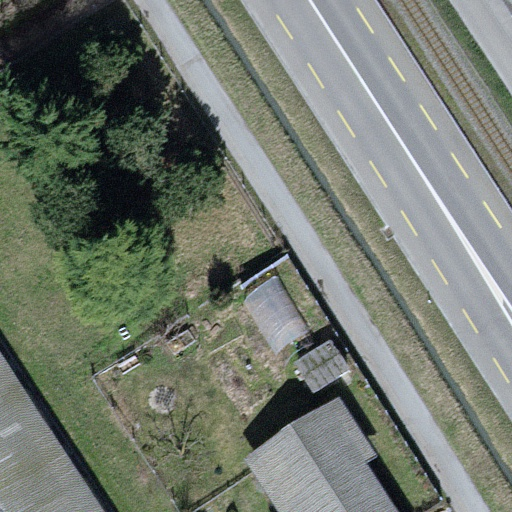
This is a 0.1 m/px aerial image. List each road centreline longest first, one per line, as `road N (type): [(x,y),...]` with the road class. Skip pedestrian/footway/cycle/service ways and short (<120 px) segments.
road 1 (unclassified): [(149,0),(479,511)]
road 2 (primary): [(309,0),(511,314)]
